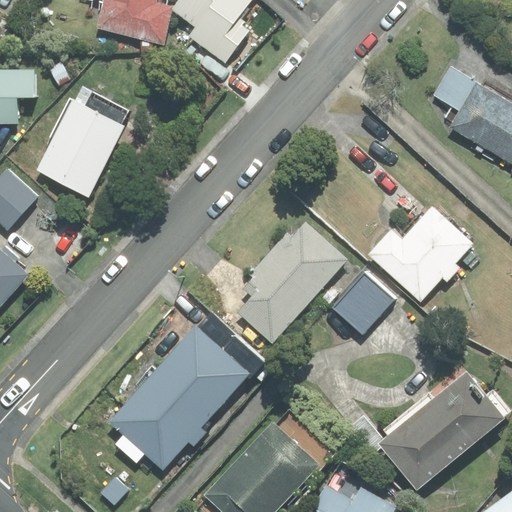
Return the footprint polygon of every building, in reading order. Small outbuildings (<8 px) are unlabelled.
[(109,0),(102,30),(171,48),(182,7),(171,4),(172,0),(109,0)] [(191,0),(182,12),(228,46),(261,0),(191,0)] [(511,160),(511,97),(456,64),(437,95),(463,111),(454,126),(511,160)] [(39,170),(92,202),(141,120),(88,88),(39,170)] [(49,197),(12,162),(0,175),(0,217),(16,233),(49,197)] [(427,300),(482,240),(439,202),(408,235),(400,228),(376,254),(427,300)] [(279,338),(358,257),(314,214),(246,283),(261,297),(249,309),(279,338)] [(0,310),(36,272),(0,238),(0,310)] [(369,326),(401,297),(376,271),(344,300),(369,326)] [(258,371),(207,324),(118,417),(170,466),(196,439),(203,445),(215,433),(207,425),(258,371)] [(430,489),(511,421),(511,406),(478,365),(388,439),(430,489)] [(231,511),(282,511),(330,462),(283,418),(212,493),(231,511)] [(398,511),(402,506),(369,490),(365,498),(334,482),(318,511),(398,511)] [(511,511),(511,488),(483,506),(487,511),(511,511)]
